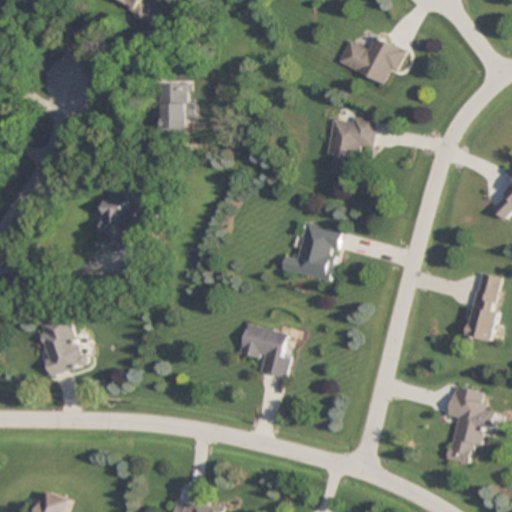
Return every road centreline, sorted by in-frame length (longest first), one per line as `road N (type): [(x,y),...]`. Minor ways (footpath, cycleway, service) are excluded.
road 1 (residential): [(511,76),(470,113),(442,165),(360,472)]
road 2 (residential): [(445,511),(398,486),(267,446),(150,425),(44,421)]
road 3 (residential): [(0,237),(49,161),(70,82)]
